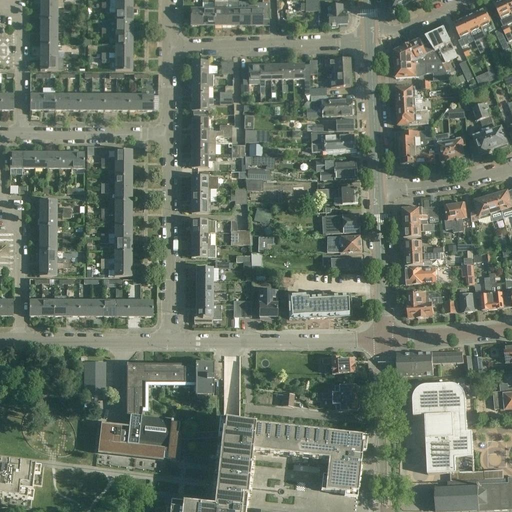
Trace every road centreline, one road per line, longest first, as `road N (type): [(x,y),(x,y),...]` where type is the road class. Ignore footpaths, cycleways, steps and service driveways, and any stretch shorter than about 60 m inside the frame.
road 1 (residential): [(381,340),(171,343)]
road 2 (residential): [(171,343),(169,133)]
road 3 (residential): [(169,48),(368,42)]
road 4 (tertiary): [(381,340),(386,511)]
road 5 (residential): [(171,343),(20,341)]
road 6 (tertiary): [(368,42),(374,192)]
road 7 (residential): [(20,341),(20,217),(0,201)]
road 8 (tertiary): [(374,192),(381,340)]
road 9 (residential): [(21,133),(169,133)]
road 10 (residential): [(374,192),(432,187),(511,165)]
road 11 (residential): [(21,133),(20,27),(4,0)]
road 12 (residential): [(381,340),(511,329)]
